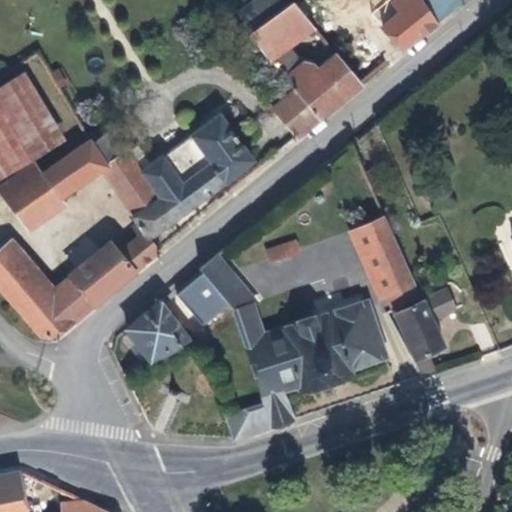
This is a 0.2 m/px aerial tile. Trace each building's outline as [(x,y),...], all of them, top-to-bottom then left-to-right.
[(402,51),(436,24),(421,3),(418,0),(396,0),(375,16),(402,51)] [(425,0),(421,3),(436,24),(464,0),(425,0)] [(270,67),(315,30),(291,1),(267,19),(284,41),(262,58),(270,67)] [(262,58),(284,41),(267,19),(245,35),(262,58)] [(293,96),(301,106),(315,123),(360,86),(337,57),(316,73),(308,63),(290,77),(284,70),(282,72),(275,63),(270,67),(293,96)] [(0,171),(60,137),(22,70),(0,82),(0,171)] [(276,110),(284,120),(301,106),(293,96),(276,110)] [(315,123),(301,106),(284,120),(298,137),(315,123)] [(120,128),(93,146),(107,169),(127,155),(152,192),(145,196),(147,201),(137,207),(138,212),(131,216),(146,234),(150,239),(255,163),(220,115),(151,165),(137,146),(134,149),(120,128)] [(107,169),(93,146),(90,141),(42,173),(60,201),(102,172),(107,169)] [(102,172),(126,209),(131,216),(138,212),(137,207),(147,201),(145,196),(152,192),(127,155),(107,169),(102,172)] [(60,201),(42,173),(36,163),(1,187),(31,232),(66,211),(60,201)] [(390,313),(415,297),(382,218),(351,233),(359,249),(358,250),(381,298),(382,297),(390,313)] [(150,239),(146,234),(120,255),(110,243),(69,277),(93,306),(160,251),(150,239)] [(69,277),(56,287),(15,238),(7,245),(72,323),(93,306),(69,277)] [(267,261),(294,252),(291,244),(264,253),(267,261)] [(72,323),(7,245),(0,250),(0,288),(40,337),(58,335),(72,323)] [(251,308),(259,305),(219,255),(200,271),(203,275),(230,307),(233,311),(234,313),(251,308)] [(204,328),(230,307),(203,275),(178,296),(204,328)] [(419,303),(428,322),(451,312),(442,293),(419,303)] [(179,325),(164,303),(127,329),(151,364),(178,345),(169,332),(179,325)] [(382,358),(364,303),(261,336),(251,308),(234,313),(267,411),(284,405),(281,394),(295,389),(297,393),(348,375),(347,371),(382,358)] [(439,348),(428,322),(419,303),(392,316),(413,360),(422,356),(439,348)] [(431,377),(422,356),(413,360),(408,362),(419,381),(431,377)] [(0,511),(26,511),(18,475),(0,478),(0,511)] [(90,511),(90,506),(76,499),(61,500),(62,511),(90,511)]
